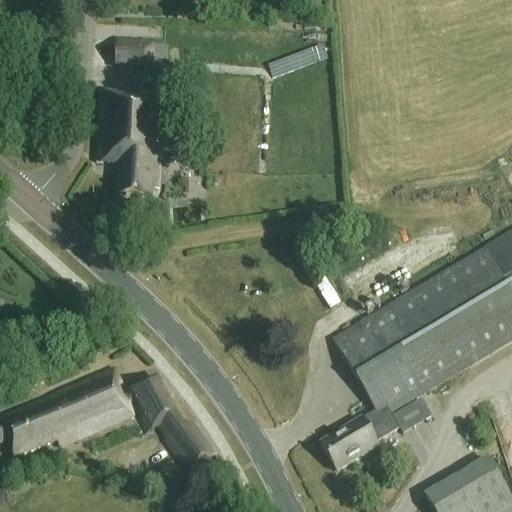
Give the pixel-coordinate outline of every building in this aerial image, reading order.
[(153,43),(153,44),(116,42),(114,71),(152,73),(153,71),(162,71),(163,43),(153,43)] [(301,56),(275,67),(281,82),(307,71),(301,56)] [(96,166),(118,167),(116,198),(150,200),(151,193),(158,193),(164,99),(100,96),(96,166)] [(182,150),(171,150),(171,163),(182,163),(182,150)] [(511,234),(483,251),(331,342),(374,414),(361,422),(319,447),(336,475),(377,450),(375,447),(399,432),(390,417),(405,408),(511,344),(511,234)] [(340,305),(325,280),(314,287),(330,312),(340,305)] [(31,389),(43,384),(39,371),(27,377),(31,389)] [(58,451),(131,419),(113,373),(51,399),(52,401),(0,422),(0,445),(6,443),(14,461),(56,445),(58,451)] [(186,478),(215,457),(191,425),(185,429),(179,420),(157,379),(126,396),(145,436),(157,431),(165,443),(163,445),(186,478)] [(429,511),(507,511),(511,510),(511,503),(487,461),(423,500),(429,511)]
